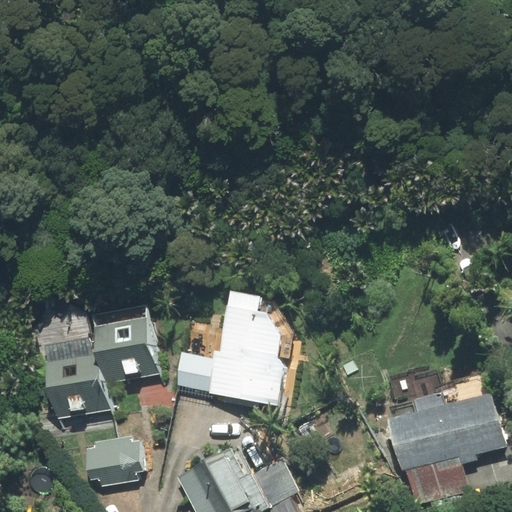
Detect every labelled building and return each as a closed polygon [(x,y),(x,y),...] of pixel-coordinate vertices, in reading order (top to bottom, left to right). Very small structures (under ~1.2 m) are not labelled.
[(302,331),(280,294),(241,289),(233,356),(192,351),(188,390),(293,402),(302,331)] [(60,356),(61,358),(65,416),(123,412),(120,372),(170,368),(166,313),(159,314),(158,304),(107,308),(110,352),(60,356)] [(402,414),(412,470),(416,469),(423,505),(476,495),(470,461),(511,453),(511,405),(510,393),(450,405),(448,392),(423,396),(426,410),(402,414)] [(138,436),(97,443),(102,471),(143,464),(143,467),(156,464),(152,442),(140,444),(138,436)] [(228,453),(188,477),(203,511),(257,511),(262,510),(263,511),(271,511),(315,492),(298,455),(272,467),(262,444),(230,458),(228,453)]
